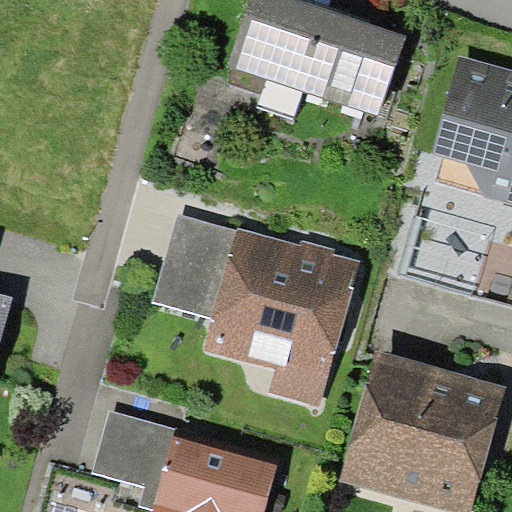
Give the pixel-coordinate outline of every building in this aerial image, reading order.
[(371,121),(395,50),(253,2),(223,91),(256,102),(262,84),(371,121)] [(480,193),(511,202),(511,90),(461,76),(438,160),(467,168),(480,193)] [(356,265),(231,231),(191,380),(315,413),(356,265)] [(445,396),(442,390),(378,372),(347,480),(458,511),(489,403),(462,395),(456,399),(445,396)] [(277,511),(289,465),(174,439),(157,511),(277,511)]
